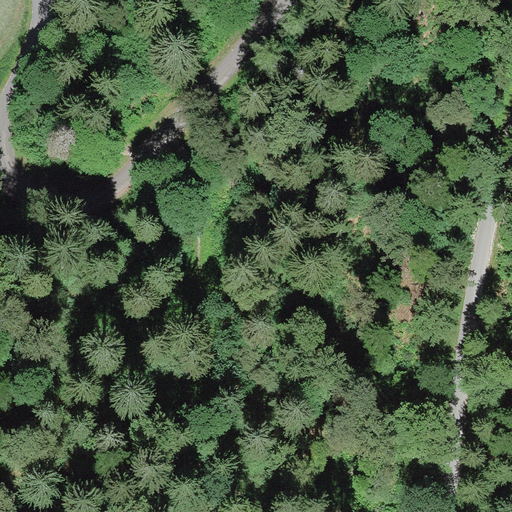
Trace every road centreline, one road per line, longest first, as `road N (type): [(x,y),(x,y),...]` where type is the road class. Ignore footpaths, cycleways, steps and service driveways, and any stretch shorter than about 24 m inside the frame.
road 1 (unclassified): [(43,0),(44,25),(6,111),(0,156),(21,192),(53,202),(117,186),(139,168),(293,0)]
road 2 (unclassified): [(511,137),(473,298),(453,511)]
